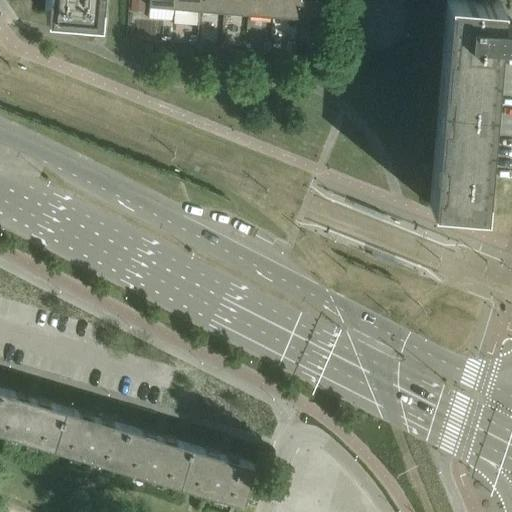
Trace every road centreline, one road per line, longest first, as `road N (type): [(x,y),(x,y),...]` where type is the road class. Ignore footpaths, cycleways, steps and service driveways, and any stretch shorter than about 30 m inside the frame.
road 1 (secondary): [(0,192),(511,452)]
road 2 (secondary): [(484,381),(0,135)]
road 3 (residential): [(386,511),(342,456),(294,424),(263,511)]
road 4 (residential): [(0,328),(159,378)]
